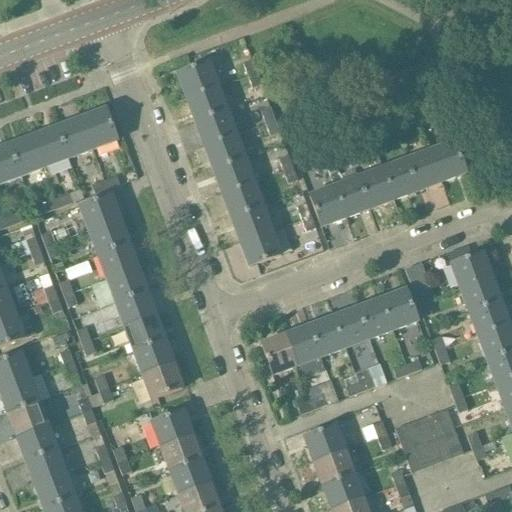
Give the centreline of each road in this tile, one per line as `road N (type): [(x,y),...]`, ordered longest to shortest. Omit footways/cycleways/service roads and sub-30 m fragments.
road 1 (residential): [(213,315),(102,19)]
road 2 (residential): [(488,216),(213,315)]
road 3 (residential): [(213,315),(283,511)]
